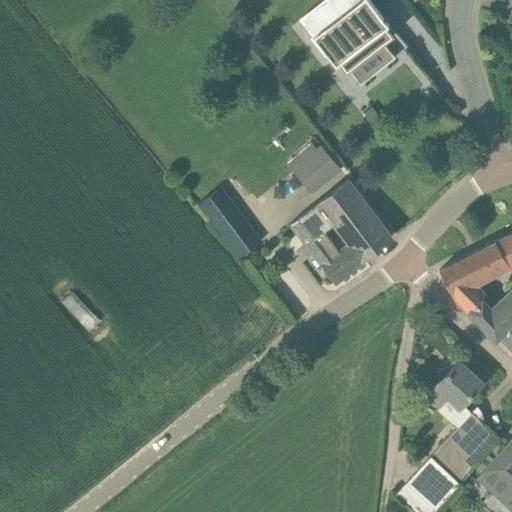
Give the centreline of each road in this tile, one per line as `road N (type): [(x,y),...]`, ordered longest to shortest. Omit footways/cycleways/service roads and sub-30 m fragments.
road 1 (tertiary): [(79,511),(276,351),(402,261)]
road 2 (track): [(382,511),(420,277)]
road 3 (residential): [(501,170),(466,61),(463,0)]
road 4 (unclassified): [(511,367),(402,261)]
road 5 (tertiary): [(402,261),(455,201),(501,170)]
